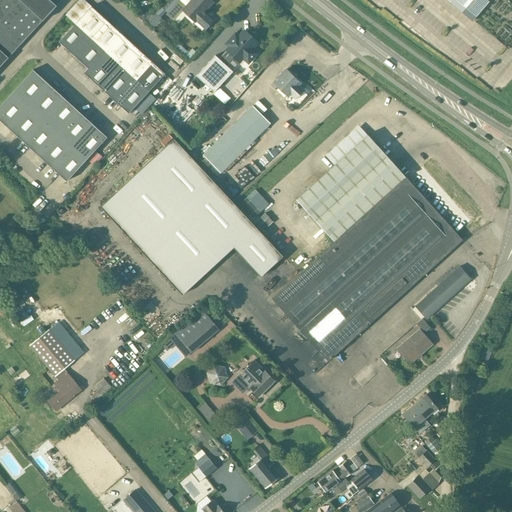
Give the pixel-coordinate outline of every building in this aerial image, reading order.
[(60,0),(0,0),(0,65),(56,5),(60,0)] [(75,24),(90,37),(106,19),(84,0),(79,0),(65,15),(75,24)] [(166,0),(161,7),(160,6),(150,15),(149,15),(144,21),(148,25),(153,19),(154,20),(162,11),(164,13),(176,0),(166,0)] [(177,0),(165,13),(173,20),(182,10),(195,22),(196,20),(205,29),(212,21),(204,14),(205,13),(204,12),(213,2),(211,0),(191,0),(187,5),(181,0),(177,0)] [(452,0),(452,1),(473,18),(487,0),(452,0)] [(139,15),(144,20),(148,15),(143,10),(139,15)] [(120,33),(106,19),(90,37),(104,50),(120,33)] [(84,73),(113,100),(134,77),(119,64),(104,50),(90,37),(75,24),(59,42),(88,68),(84,73)] [(233,71),(226,65),(234,57),(239,62),(245,56),(250,60),(258,52),(252,48),(257,43),(244,30),(237,38),(234,35),(226,43),(230,48),(220,59),(215,55),(196,75),(214,92),(233,71)] [(104,50),(119,64),(135,46),(120,33),(104,50)] [(197,52),(192,48),(188,52),(177,41),(172,46),(188,62),(197,52)] [(150,60),(135,46),(119,64),(134,77),(150,60)] [(165,74),(150,60),(134,77),(149,91),(165,74)] [(290,94),(295,98),(303,90),(298,85),(300,83),(286,69),(273,82),(288,96),(290,94)] [(107,137),(33,70),(0,105),(0,120),(66,181),(107,137)] [(149,91),(134,77),(113,100),(128,113),(149,91)] [(212,123),(179,92),(157,117),(190,148),(212,123)] [(203,154),(220,172),(270,123),(253,105),(203,154)] [(334,241),(406,177),(367,135),(296,199),(334,241)] [(260,276),(281,256),(175,139),(101,207),(182,295),(235,248),(260,276)] [(264,195),(268,198),(288,177),(284,173),(264,195)] [(406,177),(334,241),(271,298),(328,361),(463,240),(406,177)] [(255,188),(243,200),(257,215),(269,203),(255,188)] [(265,212),(255,221),(263,230),(273,221),(265,212)] [(471,279),(459,266),(415,306),(427,319),(471,279)] [(192,351),(219,329),(209,317),(201,308),(175,331),(182,340),(192,351)] [(425,332),(430,328),(422,319),(417,323),(425,332)] [(78,392),(78,391),(82,387),(78,382),(76,384),(67,373),(67,372),(64,369),(75,360),(49,329),(29,346),(58,380),(54,383),(60,390),(48,401),(56,411),(78,392)] [(433,344),(419,329),(396,349),(409,363),(433,344)] [(182,355),(189,353),(187,347),(180,349),(182,355)] [(239,375),(249,386),(259,396),(274,381),(265,371),(254,360),(239,375)] [(210,383),(221,385),(228,377),(224,367),(214,364),(206,372),(210,383)] [(93,387),(96,391),(91,395),(96,400),(111,386),(103,377),(93,387)] [(437,399),(430,391),(426,394),(435,405),(439,401),(437,399)] [(435,405),(426,394),(414,404),(425,417),(437,407),(435,405)] [(403,414),(414,427),(425,417),(414,404),(403,414)] [(258,431),(248,418),(237,426),(247,439),(258,431)] [(265,487),(277,477),(268,467),(273,463),(258,446),(252,451),(260,460),(249,468),(265,487)] [(436,459),(435,460),(422,446),(414,453),(419,458),(427,467),(430,464),(435,469),(441,464),(436,459)] [(216,468),(209,459),(198,468),(206,477),(216,468)] [(353,471),(345,462),(339,467),(342,470),(335,474),(332,470),(317,482),(325,492),(346,476),(353,471)] [(345,494),(348,499),(359,490),(372,479),(364,469),(351,479),(354,482),(350,485),(352,487),(349,490),(345,494)] [(407,485),(419,498),(429,488),(431,490),(438,484),(428,473),(421,480),(418,475),(407,485)] [(337,485),(341,491),(350,484),(346,478),(337,485)] [(187,489),(199,505),(213,495),(201,479),(187,489)] [(5,484),(17,501),(22,497),(10,481),(5,484)] [(123,500),(133,511),(154,511),(136,489),(123,500)] [(368,495),(364,489),(353,497),(357,503),(368,495)] [(367,511),(368,511),(392,511),(400,506),(391,494),(375,505),(367,511)] [(355,505),(359,511),(362,511),(374,504),(369,496),(355,505)] [(222,511),(213,500),(212,501),(212,500),(201,508),(204,511),(222,511)]
